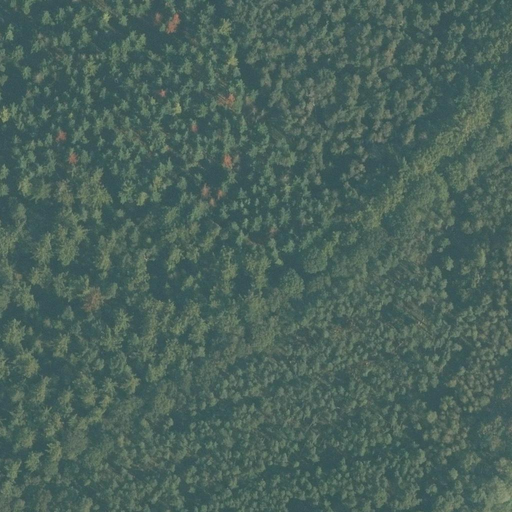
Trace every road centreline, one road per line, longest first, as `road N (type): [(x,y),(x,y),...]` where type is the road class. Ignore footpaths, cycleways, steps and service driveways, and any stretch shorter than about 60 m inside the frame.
road 1 (track): [(210,0),(340,233)]
road 2 (track): [(463,511),(466,463),(511,375)]
road 3 (track): [(338,511),(444,482),(466,463)]
